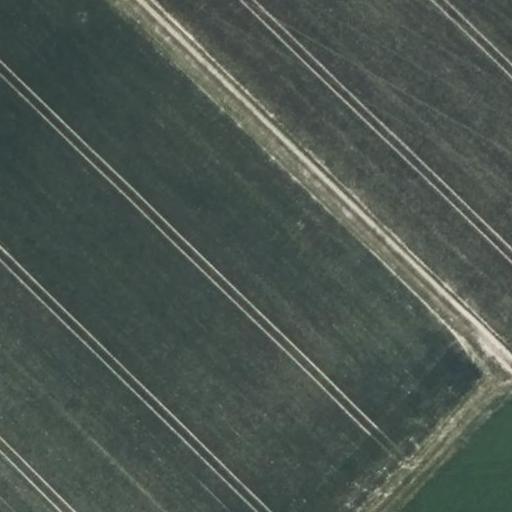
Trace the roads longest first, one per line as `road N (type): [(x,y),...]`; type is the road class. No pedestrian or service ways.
road 1 (track): [(511,364),(137,0)]
road 2 (track): [(511,370),(377,511)]
